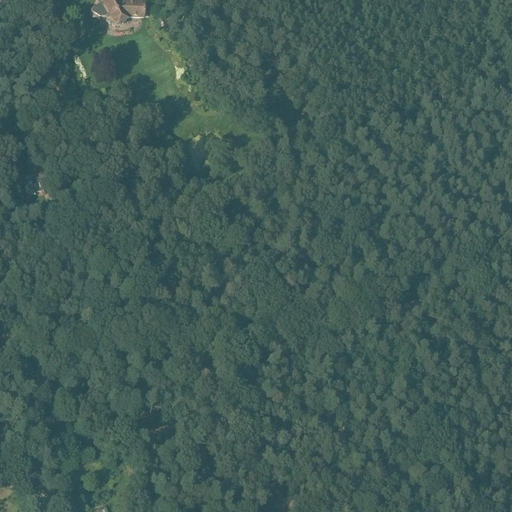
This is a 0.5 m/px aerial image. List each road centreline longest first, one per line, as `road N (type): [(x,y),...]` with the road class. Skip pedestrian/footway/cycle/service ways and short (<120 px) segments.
road 1 (track): [(389,305),(189,344),(0,361)]
road 2 (track): [(511,282),(389,305)]
